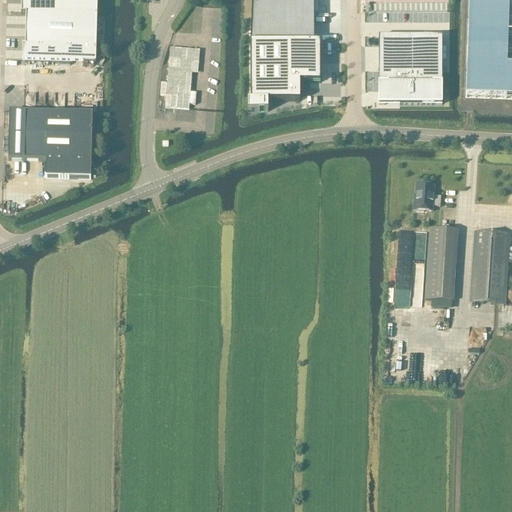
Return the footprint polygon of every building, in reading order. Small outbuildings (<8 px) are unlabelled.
[(21,0),(21,15),(26,15),(25,47),(23,47),(22,63),(25,63),(96,65),(97,0),(21,0)] [(250,102),(247,102),(247,112),(249,112),(268,112),(268,111),(268,102),(269,102),(301,102),(300,94),(300,84),(320,84),(320,43),(312,43),(311,0),(251,0),(252,43),(250,43),(250,102)] [(511,0),(498,0),(499,83),(511,82),(511,0)] [(442,37),(378,37),(378,102),(399,102),(399,106),(442,106),(442,37)] [(161,84),(160,96),(166,96),(165,108),(189,110),(190,94),(192,74),(193,62),(199,63),(200,51),(194,50),(169,48),(167,84),(161,84)] [(91,180),(92,115),(10,112),(8,161),(46,162),(46,179),(91,180)] [(434,187),(416,186),(415,200),(414,200),(414,211),(416,212),(416,213),(424,214),(424,212),(432,213),(432,207),(440,208),(441,198),(434,197),(435,190),(434,189),(434,187)] [(451,251),(453,232),(430,230),(429,250),(451,251)] [(508,235),(476,233),(471,304),(504,306),(508,235)]
